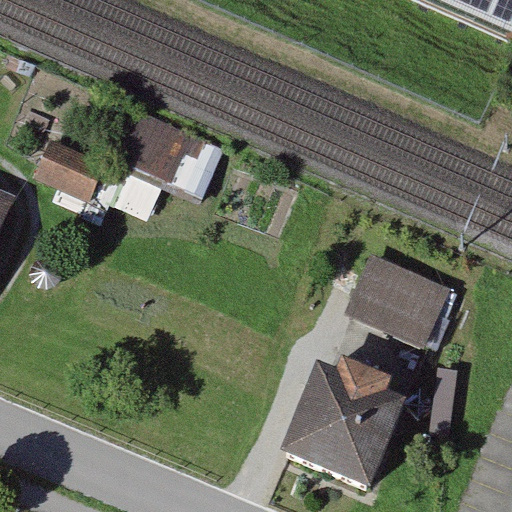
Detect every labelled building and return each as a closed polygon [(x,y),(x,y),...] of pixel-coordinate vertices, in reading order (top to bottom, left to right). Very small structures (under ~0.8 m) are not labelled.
[(511,0),(391,0),(511,53),(511,0)] [(216,153),(134,112),(115,151),(197,192),(216,153)] [(117,170),(52,138),(28,185),(94,217),(117,170)] [(0,277),(26,214),(0,203),(0,277)] [(465,307),(381,264),(347,331),(431,374),(465,307)] [(385,511),(434,408),(328,358),(279,462),(384,511),(385,511)]
